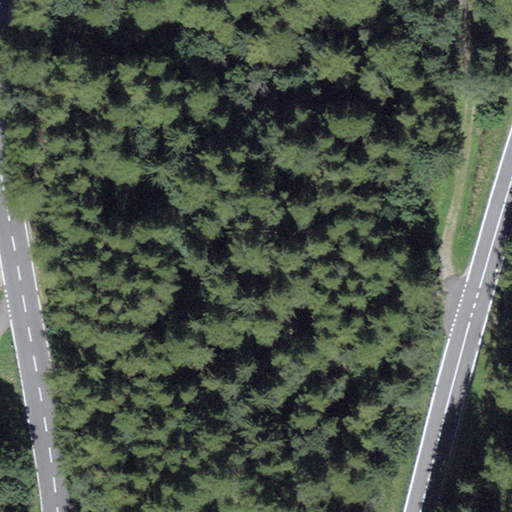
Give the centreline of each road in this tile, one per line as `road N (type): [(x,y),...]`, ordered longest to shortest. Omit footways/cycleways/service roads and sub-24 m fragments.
road 1 (secondary): [(420,511),(511,185)]
road 2 (secondary): [(22,291),(58,511)]
road 3 (secondary): [(0,162),(22,291)]
